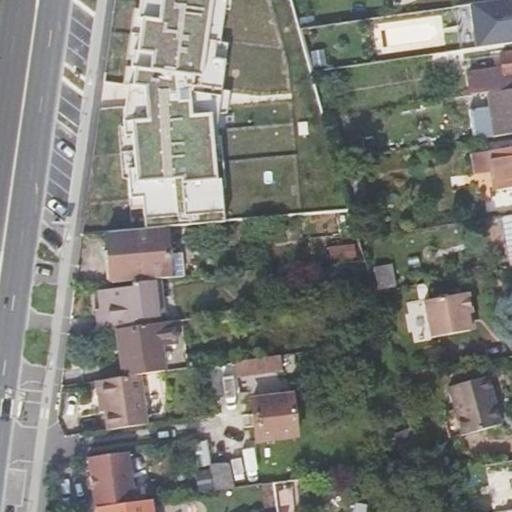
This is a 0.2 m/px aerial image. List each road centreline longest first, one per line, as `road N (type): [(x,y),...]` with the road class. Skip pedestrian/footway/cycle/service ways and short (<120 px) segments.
road 1 (primary): [(5,246),(40,0)]
road 2 (primary): [(0,423),(15,302),(5,246)]
